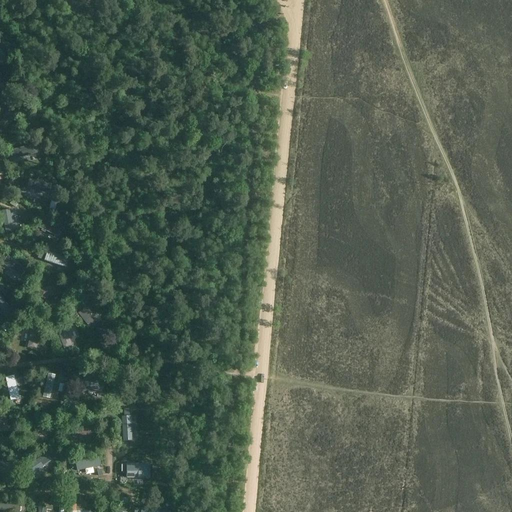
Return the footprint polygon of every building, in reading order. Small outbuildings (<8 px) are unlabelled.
[(12,108),(0,122),(0,126),(4,130),(19,114),(12,108)] [(15,159),(38,153),(35,144),(12,150),(15,159)] [(29,179),(27,188),(49,193),(51,184),(29,179)] [(7,212),(1,215),(8,230),(14,226),(7,212)] [(37,227),(57,236),(61,228),(41,219),(37,227)] [(45,259),(65,266),(67,260),(48,253),(45,259)] [(18,281),(4,267),(0,270),(0,273),(13,286),(18,281)] [(97,326),(84,308),(78,312),(91,330),(97,326)] [(32,325),(27,347),(36,349),(41,327),(32,325)] [(73,346),(68,334),(70,333),(68,329),(67,330),(65,325),(56,329),(64,349),(73,346)] [(49,374),(45,391),(52,392),(56,376),(49,374)] [(86,374),(82,387),(102,393),(106,379),(86,374)] [(16,381),(8,383),(14,404),(22,402),(19,389),(21,388),(19,384),(17,385),(16,381)] [(36,435),(48,431),(48,433),(53,431),(53,430),(57,429),(54,419),(33,425),(36,435)] [(70,435),(92,436),(92,426),(71,426),(70,435)] [(34,475),(51,462),(47,456),(29,469),(34,475)] [(0,469),(0,470),(0,471),(5,473),(5,471),(8,472),(11,464),(0,460),(0,469)] [(83,466),(79,473),(87,477),(91,471),(83,466)] [(128,466),(127,479),(150,479),(150,466),(128,466)] [(0,502),(0,510),(9,511),(18,511),(20,506),(0,502)]
